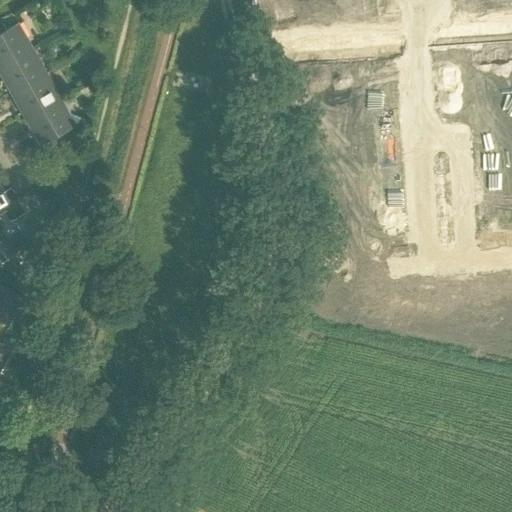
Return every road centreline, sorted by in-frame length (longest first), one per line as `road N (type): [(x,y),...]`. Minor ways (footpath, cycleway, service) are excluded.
road 1 (track): [(112,511),(223,346),(268,241),(264,152),(226,0)]
road 2 (residential): [(435,250),(420,0)]
